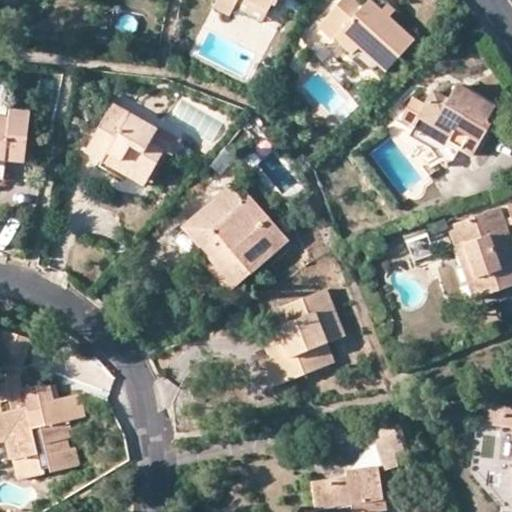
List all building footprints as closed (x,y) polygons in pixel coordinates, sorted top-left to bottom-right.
[(238,0),(239,0),(266,15),(274,0),(291,0),(293,1),(293,0),(218,0),(214,9),(229,17),(234,9),(238,0)] [(239,0),(238,0),(234,9),(261,23),(266,15),(239,0)] [(341,32),(377,64),(385,71),(413,41),(389,18),(382,11),(369,0),(367,0),(361,8),(351,0),(343,0),(318,29),(333,42),(341,32)] [(382,11),(389,18),(394,12),(388,5),(382,11)] [(341,32),(333,42),(350,57),(353,54),(372,70),(377,64),(341,32)] [(434,153),(443,169),(452,166),(459,152),(471,159),(490,126),(485,124),(495,109),(457,86),(447,102),(431,92),(422,106),(413,101),(402,121),(414,127),(406,138),(434,153)] [(137,166),(150,173),(163,151),(149,143),(157,132),(112,104),(86,153),(99,161),(103,154),(134,172),(137,166)] [(30,115),(11,113),(9,122),(0,120),(0,183),(8,184),(11,162),(24,163),(30,115)] [(99,161),(142,186),(150,173),(137,166),(134,172),(103,154),(99,161)] [(235,287),(288,240),(254,202),(248,208),(241,201),(229,187),(183,227),(185,229),(201,248),(212,261),(235,287)] [(248,208),(254,202),(248,195),(241,201),(248,208)] [(473,300),(511,287),(511,268),(510,269),(504,252),(511,250),(511,247),(499,210),(464,222),(470,241),(460,243),(466,262),(461,264),(473,300)] [(470,241),(464,222),(449,227),(461,264),(466,262),(460,243),(470,241)] [(201,248),(185,229),(174,239),(190,257),(201,248)] [(416,268),(440,260),(430,234),(407,242),(416,268)] [(235,287),(212,261),(205,266),(228,293),(235,287)] [(326,345),(344,338),(326,291),(280,309),(285,325),(293,323),(298,337),(282,344),(265,351),(271,365),(268,366),(276,388),(333,365),(326,345)] [(293,323),(285,325),(278,334),(282,344),(298,337),(293,323)] [(80,395),(53,402),(50,388),(40,386),(23,390),(21,381),(32,341),(3,332),(0,342),(0,364),(1,364),(0,368),(0,407),(11,404),(13,414),(0,417),(0,416),(0,444),(8,443),(12,462),(17,482),(18,481),(42,476),(41,471),(50,469),(51,473),(80,466),(76,448),(70,450),(68,440),(74,439),(70,422),(85,418),(80,395)] [(271,365),(265,351),(255,355),(269,390),(276,388),(268,366),(271,365)] [(511,408),(479,404),(476,425),(510,428),(511,428),(511,408)] [(380,459),(394,454),(406,450),(400,431),(373,441),(380,459)] [(394,454),(380,459),(384,471),(399,466),(394,454)] [(383,511),(377,468),(356,471),(357,478),(347,480),(314,484),(318,511),(315,511),(383,511)] [(357,478),(356,471),(345,472),(347,480),(357,478)]
